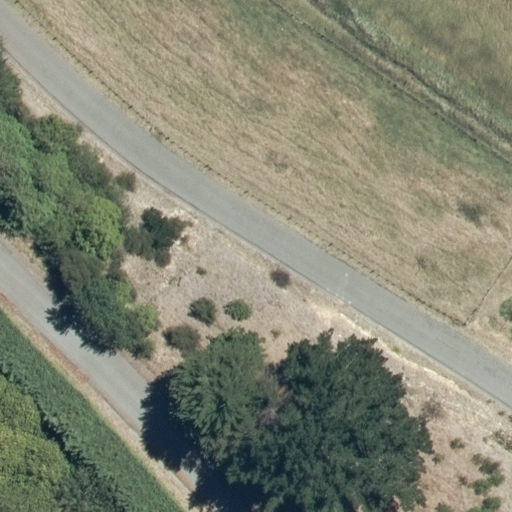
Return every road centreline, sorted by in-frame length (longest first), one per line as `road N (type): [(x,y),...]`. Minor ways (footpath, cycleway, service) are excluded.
road 1 (unclassified): [(46,0),(511,336)]
road 2 (unclassified): [(236,511),(0,261)]
